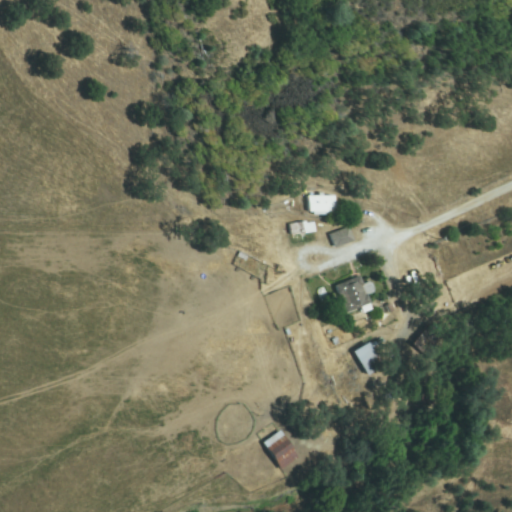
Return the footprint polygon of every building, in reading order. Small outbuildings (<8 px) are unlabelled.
[(308,212),(310,196),(333,198),(331,214),(308,212)] [(311,224),(311,232),(290,232),(290,224),(311,224)] [(329,234),(347,228),(352,241),(333,247),(329,234)] [(368,306),(343,313),(336,284),(361,278),(368,306)] [(412,344),(430,325),(441,335),(424,354),(412,344)] [(366,375),(353,352),(366,344),(379,367),(366,375)] [(422,388),(434,390),(433,407),(420,406),(422,388)] [(279,469),(262,443),(276,433),(294,459),(279,469)]
